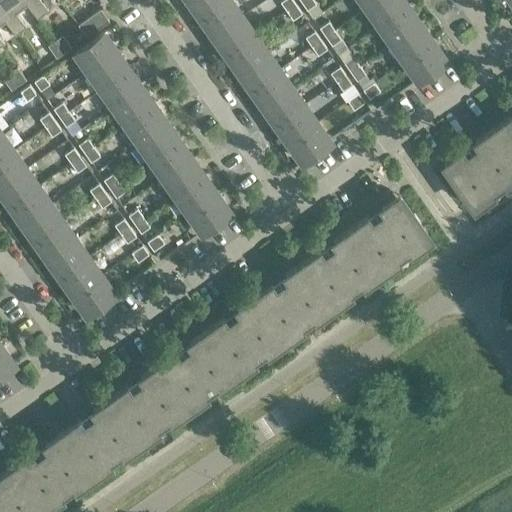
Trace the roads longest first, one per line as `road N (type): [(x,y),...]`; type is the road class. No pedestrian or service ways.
road 1 (tertiary): [(148,511),(461,291)]
road 2 (residential): [(278,225),(134,0)]
road 3 (residential): [(278,225),(491,74)]
road 4 (residential): [(63,372),(278,225)]
